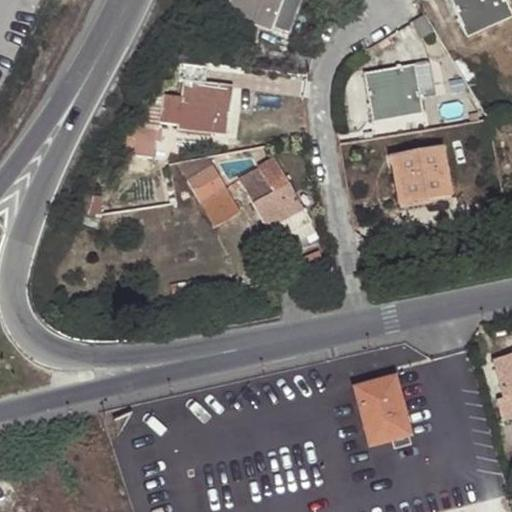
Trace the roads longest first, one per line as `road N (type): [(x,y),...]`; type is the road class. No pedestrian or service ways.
road 1 (secondary): [(103,44),(11,276),(10,300),(31,344),(80,358),(325,330)]
road 2 (unclassified): [(363,323),(320,116),(322,82),(385,0)]
road 3 (secondary): [(0,414),(325,330)]
road 4 (secondary): [(103,44),(0,177)]
road 5 (secondary): [(363,323),(511,294)]
